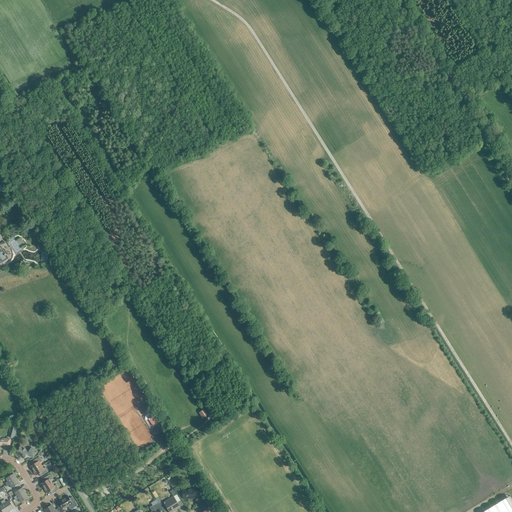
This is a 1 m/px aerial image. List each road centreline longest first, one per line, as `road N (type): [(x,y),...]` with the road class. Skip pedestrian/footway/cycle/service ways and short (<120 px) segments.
road 1 (track): [(511,444),(251,30),(212,0)]
road 2 (unclassified): [(92,511),(0,366)]
